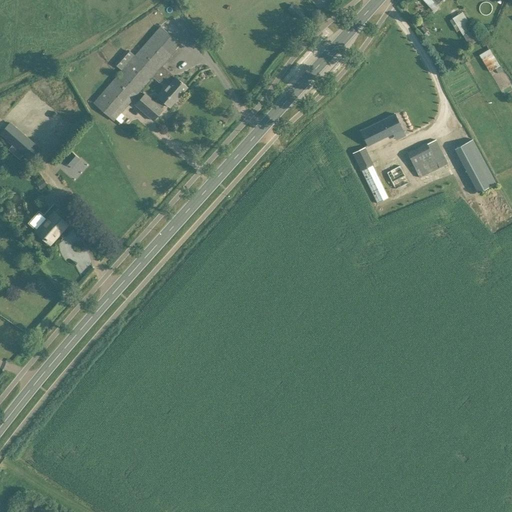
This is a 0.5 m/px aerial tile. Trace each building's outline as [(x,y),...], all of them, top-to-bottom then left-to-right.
[(291,3),(287,8),(300,19),(304,15),(291,3)] [(460,30),(469,46),(479,40),(462,12),(452,18),(455,24),(452,25),(456,32),(460,30)] [(122,70),(93,103),(114,121),(152,77),(160,84),(165,78),(171,83),(158,97),(155,101),(145,93),(135,105),(153,121),(163,109),(161,108),(165,103),(170,108),(188,87),(178,79),(176,77),(175,78),(169,72),(162,66),(181,44),(161,26),(156,32),(141,49),(135,55),(128,49),(114,64),(122,70)] [(499,66),(489,49),(479,55),(490,72),(499,66)] [(445,57),(441,64),(450,68),(453,62),(445,57)] [(360,131),(367,144),(368,146),(402,129),(395,114),(360,131)] [(1,133),(30,160),(40,149),(10,123),(1,133)] [(496,183),(473,139),(454,149),(477,193),(496,183)] [(427,143),(407,154),(420,178),(439,168),(436,161),(443,157),(435,140),(427,144),(427,143)] [(353,153),(361,169),(377,204),(392,197),(388,188),(385,189),(373,163),(365,147),(353,153)] [(75,179),(88,166),(75,153),(61,166),(75,179)] [(397,161),(384,168),(386,172),(395,189),(408,182),(399,165),(397,161)] [(42,178),(36,182),(40,188),(46,184),(42,178)] [(511,216),(511,209),(500,185),(483,194),(498,224),(511,216)] [(47,199),(58,209),(64,202),(52,192),(47,199)] [(37,232),(49,242),(50,244),(67,225),(53,213),(37,232)]
